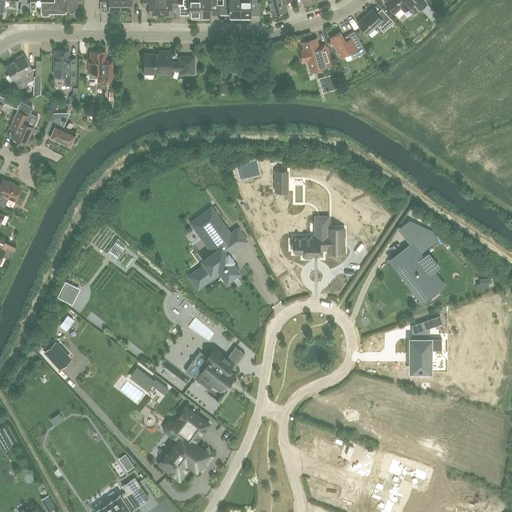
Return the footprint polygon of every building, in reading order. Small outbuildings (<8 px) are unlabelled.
[(77,0),(55,0),(56,2),(55,3),(50,3),(50,2),(46,2),(41,7),(41,9),(42,9),(42,15),(49,16),(49,13),(63,13),(63,7),(78,7),(77,0)] [(101,0),(102,1),(108,1),(108,11),(113,11),(113,8),(120,8),(119,0),(101,0)] [(119,0),(120,8),(126,8),(126,11),(131,11),(131,2),(138,2),(137,0),(119,0)] [(153,13),(160,13),(159,0),(141,0),(142,6),(148,6),(148,15),(153,15),(153,13)] [(159,0),(160,13),(166,13),(166,15),(171,15),(171,6),(178,6),(177,0),(159,0)] [(200,18),(199,0),(182,0),(182,5),(189,5),(189,15),(190,15),(190,17),(191,18),(200,18)] [(199,0),(200,18),(208,18),(209,17),(209,15),(211,15),(211,5),(217,5),(216,0),(199,0)] [(222,0),(222,4),(229,4),(229,16),(240,16),(239,0),(222,0)] [(239,0),(240,16),(250,16),(250,6),(257,6),(256,0),(239,0)] [(268,0),(272,14),(287,10),(285,2),(291,1),(291,0),(268,0)] [(386,0),(384,2),(394,13),(398,17),(404,11),(413,2),(419,9),(421,8),(427,2),(425,0),(386,0)] [(427,2),(421,8),(432,20),(438,14),(427,2)] [(372,9),(357,22),(367,33),(377,25),(383,32),(394,22),(383,10),(378,15),(372,9)] [(340,32),(330,38),(341,57),(350,52),(353,57),(361,52),(360,49),(363,47),(354,31),(348,34),(350,38),(345,41),(340,32)] [(304,49),(299,51),(302,62),(308,61),(311,71),(331,66),(325,44),(318,46),(316,39),(309,41),(309,40),(302,42),(304,49)] [(113,82),(113,65),(114,65),(114,58),(105,58),(105,50),(103,50),(102,49),(97,49),(97,50),(90,50),(90,62),(89,62),(88,72),(97,72),(97,77),(100,77),(100,82),(113,82)] [(54,50),(54,70),(54,75),(65,75),(64,83),(76,83),(76,58),(69,58),(69,50),(54,50)] [(162,54),(144,54),(144,70),(153,70),(153,72),(171,72),(171,69),(180,70),(180,73),(193,74),(193,56),(180,56),(180,62),(171,62),(171,51),(162,51),(162,54)] [(6,66),(14,81),(32,70),(23,54),(15,59),(16,60),(6,66)] [(19,104),(12,101),(7,99),(5,103),(17,109),(19,104)] [(9,128),(15,130),(12,137),(14,138),(13,140),(17,142),(19,140),(26,143),(34,127),(33,127),(38,116),(30,113),(32,107),(21,102),(17,111),(17,110),(9,128)] [(53,113),(46,129),(52,132),(49,137),(69,146),(75,133),(62,127),(67,115),(66,112),(53,113)] [(287,170),(276,170),(276,183),(285,183),(285,177),(287,177),(287,170)] [(0,205),(4,207),(8,197),(15,200),(20,187),(2,179),(0,184),(0,205)] [(209,244),(204,237),(223,226),(215,213),(207,218),(190,190),(169,204),(188,235),(177,242),(180,246),(169,253),(175,261),(185,255),(183,252),(190,248),(200,264),(213,256),(207,246),(209,244)] [(410,245),(395,256),(407,272),(413,267),(421,278),(415,283),(427,298),(443,285),(419,254),(439,239),(433,231),(409,220),(398,228),(410,245)] [(328,250),(343,250),(343,246),(342,246),(342,236),(343,236),(343,228),(329,228),(329,224),(318,224),(318,236),(311,236),(311,237),(295,237),(295,241),(292,241),(292,249),(295,249),(295,253),(304,253),(304,258),(312,258),(312,255),(320,255),(320,245),(328,245),(328,250)] [(0,259),(4,251),(5,251),(6,248),(15,251),(16,247),(4,242),(3,244),(0,241),(0,259)] [(480,283),(476,283),(477,288),(488,287),(488,282),(491,282),(490,277),(479,278),(480,283)] [(440,315),(422,321),(422,322),(425,329),(443,323),(440,315)] [(411,340),(411,372),(429,372),(429,350),(441,350),(441,340),(438,340),(438,338),(429,338),(429,340),(411,340)] [(53,343),(44,351),(59,368),(68,361),(53,343)] [(207,358),(210,360),(205,368),(203,366),(194,378),(207,388),(204,392),(218,402),(226,392),(221,388),(234,371),(228,367),(232,361),(215,348),(207,358)] [(136,368),(129,377),(147,391),(154,382),(136,368)] [(162,383),(157,389),(164,394),(169,388),(162,383)] [(178,439),(159,464),(171,473),(175,474),(179,475),(183,473),(186,471),(191,464),(196,468),(208,453),(194,442),(196,439),(188,432),(199,417),(186,406),(174,422),(178,425),(171,434),(178,439)] [(122,463),(128,459),(125,454),(119,458),(122,463)] [(402,480),(411,484),(422,488),(428,473),(401,464),(402,462),(392,458),(382,484),(378,483),(372,498),(379,501),(375,510),(380,511),(391,511),(394,505),(400,507),(404,494),(398,492),(402,480)] [(126,491),(95,511),(94,511),(131,511),(130,511),(129,508),(135,504),(129,494),(140,486),(135,477),(122,486),(126,491)] [(48,506),(53,503),(48,495),(43,497),(48,506)]
